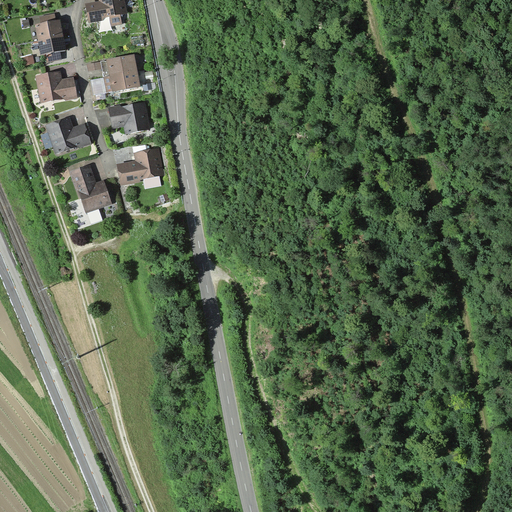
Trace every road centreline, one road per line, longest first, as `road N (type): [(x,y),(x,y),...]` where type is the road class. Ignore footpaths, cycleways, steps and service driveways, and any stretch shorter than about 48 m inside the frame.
road 1 (track): [(368,0),(465,310),(486,413),(476,511)]
road 2 (tertiary): [(153,0),(252,511)]
road 3 (track): [(0,39),(150,511)]
road 4 (track): [(202,270),(228,276),(243,294),(254,376),(316,511)]
